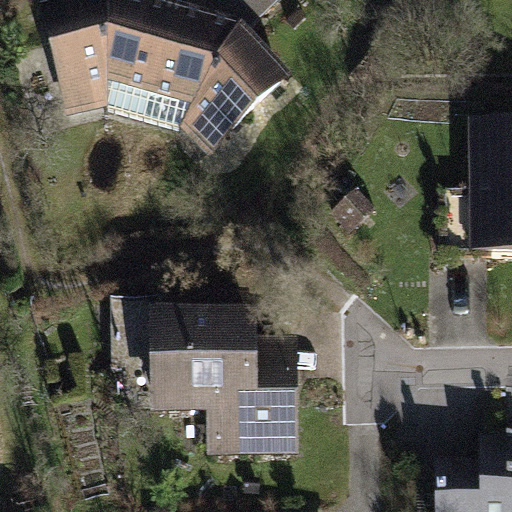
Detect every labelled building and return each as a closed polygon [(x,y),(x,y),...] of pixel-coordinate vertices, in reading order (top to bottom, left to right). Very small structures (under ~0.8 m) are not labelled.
[(109,111),(145,122),(175,19),(152,13),(156,1),(155,0),(106,0),(107,1),(49,14),(70,96),(109,88),(109,111)] [(175,19),(145,122),(182,132),(195,112),(223,139),(284,82),(240,36),(280,0),(212,0),(208,5),(198,15),(195,24),(175,19)] [(511,126),(474,128),(476,194),(440,195),(442,261),(511,259),(511,126)] [(375,213),(356,196),(334,221),(353,238),(375,213)] [(254,382),(254,330),(145,331),(146,428),(211,427),(211,456),(291,456),(291,382),(254,382)] [(511,511),(511,441),(488,442),(488,479),(443,480),(442,511),(511,511)]
